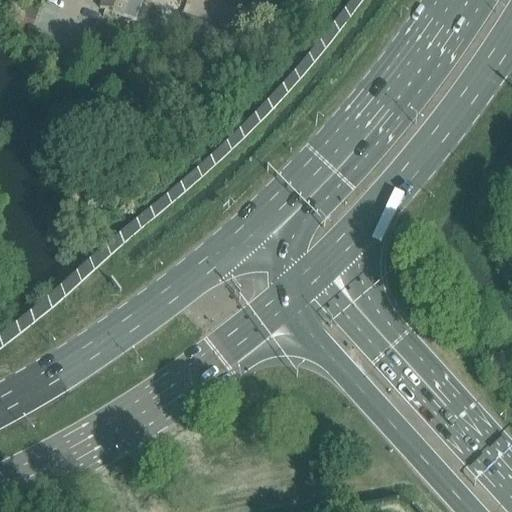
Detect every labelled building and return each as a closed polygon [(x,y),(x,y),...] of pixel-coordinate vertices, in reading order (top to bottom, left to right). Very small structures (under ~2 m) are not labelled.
[(103,0),(100,10),(125,19),(130,6),(127,4),(128,0),(103,0)] [(193,21),(181,16),(172,41),(184,45),(193,21)] [(205,25),(193,21),(184,45),(195,49),(205,25)] [(216,29),(205,25),(195,49),(207,54),(216,29)] [(227,33),(216,29),(207,54),(218,58),(227,33)] [(239,38),(227,33),(218,58),(230,62),(239,38)]
